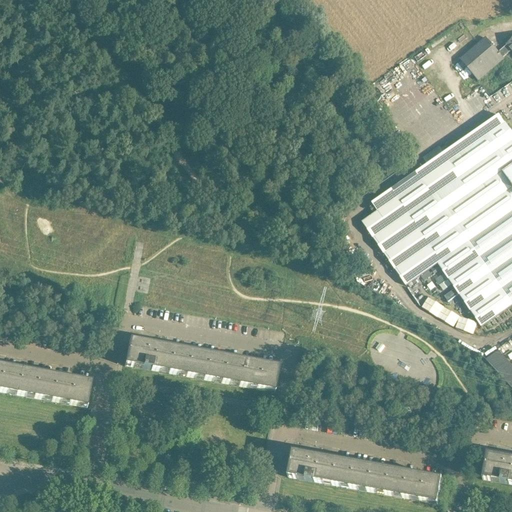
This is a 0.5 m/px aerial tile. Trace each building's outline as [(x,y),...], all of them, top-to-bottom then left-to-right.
[(511,41),(499,53),(498,52),(498,53),(486,39),(460,60),(478,81),(504,60),(503,59),(511,51),(511,41)] [(511,134),(499,116),(372,204),(378,212),(362,223),(406,287),(437,265),(481,328),(511,306),(511,134)] [(418,280),(411,284),(414,289),(421,284),(418,280)] [(430,297),(423,308),(471,337),(478,326),(430,297)] [(278,369),(129,342),(130,342),(129,342),(125,367),(274,394),(278,369)] [(497,352),(486,359),(498,372),(509,365),(497,352)] [(0,393),(86,409),(91,384),(0,367),(0,393)] [(442,480),(442,481),(294,454),(294,453),(293,453),(289,479),(438,506),(443,480),(442,480)] [(488,456),(488,455),(483,481),(511,486),(511,460),(488,456)]
